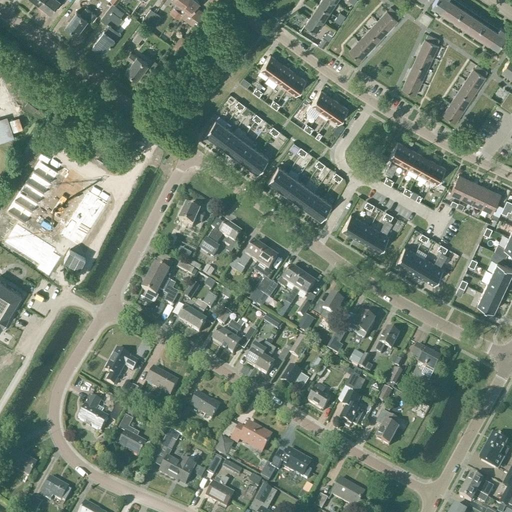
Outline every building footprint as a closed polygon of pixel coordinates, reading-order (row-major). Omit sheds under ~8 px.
[(41,0),(39,4),(50,12),(55,6),(56,7),(61,0),(41,0)] [(170,12),(174,16),(185,0),(174,0),(178,2),(170,12)] [(199,2),(196,0),(185,0),(174,16),(179,19),(182,14),(190,19),(189,20),(196,25),(205,13),(196,7),(199,2)] [(330,10),(336,0),(320,0),(319,3),(330,10)] [(443,12),(451,0),(450,0),(435,0),(432,5),(443,12)] [(454,20),(462,8),(451,0),(443,12),(454,20)] [(118,8),(112,3),(100,19),(106,24),(118,8)] [(323,21),(330,10),(319,3),(312,14),(323,21)] [(65,25),(77,34),(89,18),(93,21),(96,16),(85,7),(79,14),(76,12),(65,25)] [(387,10),(377,21),(388,30),(397,20),(400,16),(390,7),(387,11),(387,10)] [(465,27),(473,15),(462,8),(454,20),(465,27)] [(147,24),(155,12),(150,9),(142,20),(147,24)] [(155,12),(147,24),(152,27),(160,16),(155,12)] [(340,12),(337,16),(343,20),(346,16),(340,12)] [(315,31),(323,21),(312,14),(305,24),(315,31)] [(476,34),(484,22),(473,15),(465,27),(476,34)] [(343,20),(337,16),(334,21),(340,24),(343,20)] [(377,21),(368,31),(378,41),(388,30),(377,21)] [(487,42),(495,30),(484,22),(476,34),(487,42)] [(103,31),(93,46),(103,54),(114,39),(115,40),(120,34),(109,25),(104,32),(103,31)] [(147,31),(141,27),(132,40),(137,44),(147,31)] [(495,30),(487,42),(498,49),(508,33),(500,27),(497,31),(495,30)] [(368,31),(358,41),(369,51),(378,41),(368,31)] [(332,36),(326,32),(323,37),(329,41),(332,36)] [(419,51),(432,57),(438,45),(437,44),(439,40),(427,35),(425,39),(419,51)] [(360,61),(369,51),(358,41),(349,51),(360,61)] [(251,50),(255,55),(264,48),(260,42),(251,50)] [(413,64),(426,70),(432,57),(419,51),(413,64)] [(132,62),(126,70),(137,79),(148,64),(131,52),(127,58),(132,62)] [(269,76),(279,62),(270,55),(260,70),(269,76)] [(511,56),(502,69),(511,75),(511,56)] [(288,68),(279,62),(269,76),(278,83),(288,68)] [(407,76),(421,82),(426,70),(413,64),(407,76)] [(466,80),(478,88),(485,76),(488,72),(477,65),(474,69),(473,68),(466,80)] [(297,75),(288,68),(278,83),(286,89),(297,75)] [(306,81),(297,75),(286,89),(295,96),(306,81)] [(415,95),(421,82),(407,76),(402,89),(415,95)] [(478,88),(466,80),(458,91),(470,99),(478,88)] [(320,111),(330,97),(321,90),(310,105),(320,111)] [(462,111),(470,99),(458,91),(450,103),(462,111)] [(329,118),(339,103),(330,97),(320,111),(329,118)] [(511,103),(504,99),(500,104),(511,112),(511,103)] [(348,109),(339,103),(329,118),(338,124),(348,109)] [(455,122),(462,111),(450,103),(443,114),(455,122)] [(205,133),(213,140),(224,126),(215,119),(205,133)] [(213,140),(222,146),(233,132),(224,126),(213,140)] [(222,146),(231,153),(242,139),(238,136),(233,132),(222,146)] [(231,153),(240,160),(250,145),(242,139),(231,153)] [(407,147),(397,142),(389,158),(395,161),(394,163),(391,162),(385,172),(391,176),(398,163),(407,147)] [(240,160),(249,166),(259,152),(250,145),(240,160)] [(408,168),(417,153),(407,147),(398,163),(408,168)] [(41,148),(35,157),(40,160),(42,161),(48,153),(41,148)] [(249,166),(257,173),(268,158),(259,152),(249,166)] [(418,173),(426,158),(417,153),(408,168),(418,173)] [(51,154),(45,163),(52,168),(58,159),(51,154)] [(427,179),(436,163),(426,158),(418,173),(427,179)] [(40,160),(7,211),(25,223),(59,172),(55,170),(52,168),(45,163),(42,161),(40,160)] [(61,161),(55,170),(59,172),(72,181),(78,172),(61,161)] [(445,168),(436,163),(427,179),(437,184),(445,168)] [(268,181),(277,187),(287,172),(278,166),(268,181)] [(287,172),(277,187),(285,194),(296,179),(287,172)] [(450,193),(460,198),(469,180),(459,175),(450,193)] [(296,179),(285,194),(294,200),(305,185),(301,182),(296,179)] [(460,198),(471,203),(480,185),(469,180),(460,198)] [(92,182),(86,190),(89,192),(93,195),(99,186),(92,182)] [(305,185),(294,200),(303,206),(314,192),(305,185)] [(471,203),(481,208),(490,190),(480,185),(471,203)] [(102,188),(96,197),(103,201),(109,193),(102,188)] [(492,213),(501,195),(490,190),(481,208),(492,213)] [(89,192),(60,235),(79,247),(107,204),(103,201),(96,197),(93,195),(89,192)] [(314,192),(303,206),(312,213),(323,198),(314,192)] [(323,198),(312,213),(321,219),(331,204),(323,198)] [(201,224),(205,216),(199,213),(200,212),(186,206),(179,221),(192,228),(195,221),(201,224)] [(351,236),(360,221),(351,215),(341,230),(351,236)] [(370,247),(380,253),(389,237),(383,234),(384,232),(386,233),(392,223),(386,219),(379,232),(370,247)] [(415,229),(415,221),(404,220),(404,228),(415,229)] [(370,226),(360,221),(351,236),(360,241),(370,226)] [(16,224),(4,242),(38,265),(35,268),(47,276),(59,258),(52,253),(54,249),(16,224)] [(227,253),(230,255),(237,245),(235,243),(241,234),(226,224),(220,233),(215,230),(208,240),(206,239),(199,250),(213,259),(220,249),(216,246),(222,236),(228,240),(225,245),(230,248),(227,253)] [(370,226),(360,241),(370,247),(379,232),(370,226)] [(511,251),(511,238),(508,237),(504,247),(497,244),(494,251),(506,257),(509,250),(511,251)] [(257,264),(266,251),(254,243),(245,256),(244,256),(240,262),(235,259),(229,267),(240,275),(251,260),(257,264)] [(396,263),(405,268),(414,253),(405,247),(396,263)] [(191,254),(181,248),(177,256),(187,262),(191,254)] [(266,251),(257,264),(268,272),(277,259),(266,251)] [(424,279),(434,285),(443,270),(437,266),(438,264),(440,266),(447,255),(441,252),(433,264),(424,279)] [(405,268),(415,274),(424,259),(414,253),(405,268)] [(415,274),(424,279),(433,264),(424,259),(415,274)] [(160,268),(155,265),(148,278),(173,290),(175,285),(165,279),(169,272),(172,265),(164,261),(160,268)] [(492,272),(508,280),(511,271),(511,268),(497,262),(492,272)] [(191,276),(194,270),(180,263),(177,268),(191,276)] [(203,272),(210,276),(214,270),(206,266),(203,272)] [(294,290),(303,277),(292,269),(286,277),(284,275),(278,284),(285,289),(287,285),(294,290)] [(487,282),(503,290),(508,280),(492,272),(487,282)] [(303,277),(294,290),(285,303),(290,306),(299,293),(306,298),(315,284),(303,277)] [(173,290),(148,278),(142,290),(148,293),(145,299),(154,304),(157,297),(156,296),(159,291),(163,293),(163,294),(167,296),(164,302),(172,306),(179,294),(173,290)] [(257,304),(271,283),(265,279),(257,291),(259,292),(253,301),(257,304)] [(0,331),(4,324),(5,325),(10,315),(10,314),(21,293),(0,281),(0,331)] [(482,293),(498,301),(503,290),(487,282),(482,293)] [(271,283),(257,304),(256,305),(260,307),(267,297),(269,299),(278,287),(271,283)] [(184,297),(191,301),(199,288),(193,284),(184,297)] [(477,303),(493,311),(498,301),(482,293),(477,303)] [(203,303),(202,305),(207,308),(210,309),(217,299),(209,294),(203,303)] [(316,299),(309,295),(297,314),(303,319),(316,299)] [(320,302),(313,314),(330,324),(343,303),(332,296),(326,306),(320,302)] [(178,320),(189,327),(196,315),(202,305),(203,303),(198,300),(191,312),(185,309),(178,320)] [(196,315),(189,327),(199,333),(206,322),(201,318),(207,308),(202,305),(196,315)] [(232,314),(224,309),(216,322),(224,327),(232,314)] [(353,317),(347,329),(354,333),(354,334),(364,340),(373,325),(375,322),(362,314),(358,320),(353,317)] [(262,322),(276,329),(278,324),(265,317),(262,322)] [(222,348),(237,325),(232,322),(224,334),(219,330),(212,341),(222,348)] [(239,322),(237,325),(222,348),(233,354),(240,343),(235,340),(244,325),(239,322)] [(265,331),(259,327),(254,336),(259,339),(265,331)] [(256,331),(251,328),(244,339),(250,342),(256,331)] [(346,333),(338,329),(327,349),(338,355),(343,347),(339,345),(346,333)] [(391,350),(399,335),(387,329),(379,344),(376,350),(381,353),(385,347),(391,350)] [(293,348),(289,354),(298,360),(298,359),(300,360),(310,345),(308,343),(309,342),(300,336),(293,348)] [(367,347),(373,349),(376,342),(369,340),(367,347)] [(256,369),(271,347),(265,343),(258,355),(253,352),(246,363),(256,369)] [(288,345),(278,360),(283,363),(289,354),(293,348),(288,345)] [(440,360),(428,354),(429,352),(417,345),(412,355),(419,359),(417,364),(426,368),(422,374),(430,378),(433,372),(434,372),(440,360)] [(275,350),(271,347),(256,369),(267,376),(274,365),(268,361),(275,350)] [(475,356),(477,350),(467,347),(465,353),(475,356)] [(117,349),(105,371),(118,378),(125,367),(133,371),(138,362),(130,358),(130,357),(117,349)] [(477,360),(488,363),(490,356),(479,353),(477,360)] [(371,358),(364,355),(358,367),(370,373),(372,367),(368,365),(371,358)] [(290,367),(281,381),(292,389),(294,387),(301,391),(308,380),(301,375),(301,374),(290,367)] [(178,382),(153,369),(146,382),(170,396),(178,382)] [(362,373),(355,369),(345,388),(352,392),(362,373)] [(402,374),(394,369),(386,383),(395,387),(402,374)] [(132,400),(138,389),(133,386),(126,397),(132,400)] [(318,386),(308,402),(323,411),(330,400),(322,395),(325,391),(318,386)] [(392,391),(384,387),(377,400),(386,404),(392,391)] [(212,402),(198,393),(190,406),(212,419),(220,406),(212,402)] [(345,409),(340,420),(351,426),(352,425),(356,427),(363,414),(359,412),(355,410),(361,400),(348,394),(341,407),(345,409)] [(101,402),(91,397),(86,406),(85,405),(78,419),(100,431),(108,418),(95,411),(101,402)] [(178,406),(172,416),(180,421),(187,411),(178,406)] [(376,439),(389,446),(398,430),(393,427),(397,420),(382,412),(376,423),(382,427),(376,439)] [(118,446),(138,457),(146,444),(137,439),(139,435),(128,429),(133,421),(126,417),(119,430),(125,433),(118,446)] [(262,452),(270,437),(263,433),(263,432),(258,429),(258,430),(248,424),(245,430),(239,427),(231,440),(237,443),(240,439),(262,452)] [(180,436),(169,430),(160,447),(171,453),(180,436)] [(507,444),(493,436),(479,461),(498,471),(509,453),(504,450),(507,444)] [(267,463),(260,476),(269,481),(275,470),(278,472),(281,466),(300,476),(302,477),(307,480),(311,471),(307,469),(311,462),(289,450),(286,455),(279,451),(272,466),(267,463)] [(29,477),(36,464),(15,452),(8,465),(29,477)] [(179,464),(167,458),(159,472),(173,480),(174,479),(185,485),(195,466),(182,459),(179,464)] [(222,462),(215,458),(207,473),(213,477),(222,462)] [(198,467),(194,475),(202,479),(206,472),(198,467)] [(511,470),(503,487),(511,491),(511,470)] [(465,486),(487,498),(493,488),(471,475),(465,486)] [(206,497),(226,508),(233,494),(224,489),(228,481),(222,477),(218,486),(213,483),(206,497)] [(51,479),(41,496),(50,501),(52,496),(61,501),(61,500),(65,502),(71,491),(68,489),(68,488),(51,479)] [(331,495),(356,509),(365,493),(340,479),(331,495)] [(263,486),(250,510),(253,511),(266,511),(268,508),(264,505),(271,491),(263,486)] [(484,504),(487,498),(465,486),(459,497),(471,503),(473,498),(484,504)] [(327,499),(320,495),(314,506),(322,510),(327,499)] [(30,496),(23,508),(31,511),(36,511),(42,503),(30,496)] [(510,501),(503,498),(499,505),(506,509),(509,502),(510,501)] [(100,511),(94,508),(94,507),(85,502),(79,511),(100,511)]
